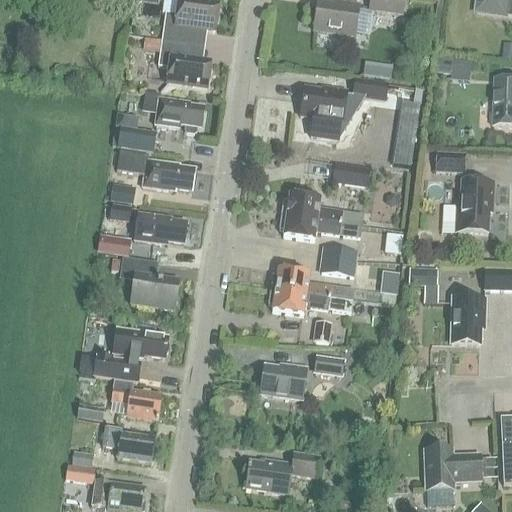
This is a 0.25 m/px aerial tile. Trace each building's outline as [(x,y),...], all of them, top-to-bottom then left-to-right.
[(91,0),(52,0),(51,9),(89,15),(91,0)] [(214,35),(218,8),(178,2),(178,0),(163,0),(162,16),(165,16),(161,44),(186,48),(189,31),(214,35)] [(405,0),(369,0),(368,14),(402,20),(405,0)] [(511,0),(477,0),(476,15),(511,19),(511,0)] [(343,7),(343,10),(317,6),(312,34),(354,40),(359,9),(343,7)] [(184,62),(186,48),(161,44),(157,70),(168,71),(166,87),(206,93),(210,66),(184,62)] [(501,62),(511,63),(511,50),(503,50),(501,62)] [(450,78),(452,63),(437,61),(435,77),(450,78)] [(381,68),(380,81),(390,82),(392,69),(381,68)] [(388,87),(354,82),(351,101),(385,106),(388,87)] [(511,84),(495,83),(494,115),(490,117),(490,125),(493,128),(493,131),(511,131),(511,84)] [(338,147),(341,127),(346,95),(330,93),(330,96),(304,93),(299,120),(311,122),(308,142),(338,147)] [(159,98),(146,96),(144,113),(156,115),(154,129),(178,133),(179,129),(201,132),(203,113),(188,110),(189,107),(158,103),(159,98)] [(401,107),(394,154),(412,156),(419,109),(412,109),(401,107)] [(117,153),(152,158),(155,136),(120,131),(117,153)] [(168,191),(191,195),(194,175),(178,173),(179,169),(146,164),(147,158),(122,154),(119,175),(143,179),(142,191),(167,195),(168,191)] [(435,175),(463,176),(464,158),(436,157),(435,175)] [(370,172),(334,167),(331,186),(367,192),(370,172)] [(492,186),(461,184),(458,236),(486,237),(487,217),(491,217),(492,186)] [(109,205),(132,208),(133,206),(135,191),(112,188),(110,199),(109,205)] [(318,212),(320,203),(289,198),(288,205),(283,204),(281,219),(361,231),(362,219),(318,212)] [(131,211),(111,208),(109,224),(129,226),(131,211)] [(170,222),(137,218),(134,245),(159,248),(159,244),(183,248),(186,229),(170,226),(170,222)] [(359,242),(361,231),(281,219),(279,233),(283,234),(282,241),(313,245),(315,236),(359,242)] [(388,237),(387,254),(401,255),(403,238),(388,237)] [(320,264),(355,269),(357,257),(322,251),(320,264)] [(110,274),(117,275),(119,263),(111,262),(110,274)] [(157,267),(122,262),(119,283),(133,285),(130,308),(173,315),(178,284),(155,281),(157,267)] [(353,282),(355,269),(320,264),(318,277),(353,282)] [(307,287),(308,277),(278,273),(276,280),(272,279),(269,293),(351,306),(353,294),(307,287)] [(383,273),(382,305),(400,306),(401,274),(383,273)] [(437,274),(409,273),(408,290),(436,291),(437,274)] [(483,294),(511,294),(511,274),(484,274),(483,294)] [(350,318),(351,306),(269,293),(267,308),(272,309),(271,316),(302,320),(303,311),(350,318)] [(484,302),(452,301),(450,349),(478,349),(479,321),(483,321),(484,302)] [(328,349),(331,328),(314,325),(311,346),(328,349)] [(143,359),(164,362),(167,344),(160,343),(160,339),(116,333),(112,358),(143,362),(143,359)] [(92,381),(137,387),(140,366),(95,360),(92,381)] [(313,377),(342,381),(344,364),(315,360),(313,377)] [(290,371),(289,374),(263,371),(259,398),(301,404),(306,373),(290,371)] [(132,388),(114,385),(111,406),(128,408),(126,421),(157,425),(160,400),(131,395),(132,388)] [(103,412),(78,408),(76,422),(101,426),(103,412)] [(511,423),(500,424),(500,446),(502,489),(511,488),(511,423)] [(359,441),(373,450),(382,436),(368,427),(359,441)] [(121,434),(105,432),(102,450),(118,453),(116,463),(150,468),(154,443),(121,438),(121,434)] [(479,459),(452,460),(452,453),(423,454),(424,494),(453,493),(453,487),(480,486),(479,459)] [(92,459),(72,456),(71,469),(90,471),(92,459)] [(245,494),(287,500),(290,479),(318,483),(321,461),(293,457),(292,469),(275,466),(275,470),(249,466),(245,494)] [(364,464),(372,475),(381,468),(373,457),(364,464)] [(65,484),(92,488),(94,473),(67,469),(65,484)] [(141,511),(144,493),(110,488),(95,486),(91,510),(106,511),(141,511)]
